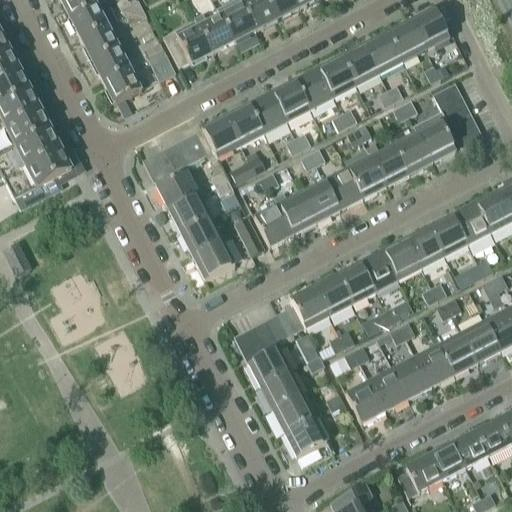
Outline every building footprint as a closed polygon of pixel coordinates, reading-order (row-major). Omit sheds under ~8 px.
[(63,0),(56,4),(67,25),(95,11),(104,6),(100,0),(63,0)] [(253,39),(274,28),(260,0),(259,0),(239,11),(253,39)] [(260,0),(274,28),(296,16),(287,0),(260,0)] [(315,0),(287,0),(296,16),(318,5),(315,0)] [(236,5),(215,16),(217,22),(232,50),(253,39),(239,11),(236,5)] [(95,11),(67,25),(78,47),(106,33),(115,28),(104,6),(95,11)] [(125,23),(141,14),(137,6),(121,15),(125,23)] [(129,32),(145,23),(141,14),(125,23),(129,32)] [(436,58),(433,53),(447,46),(432,16),(408,28),(424,58),(427,63),(436,58)] [(205,28),(203,24),(201,20),(193,25),(194,27),(193,27),(210,61),(232,50),(217,22),(205,28)] [(189,72),(210,61),(193,27),(173,38),(172,38),(161,43),(177,74),(187,68),(189,72)] [(401,70),(424,58),(408,28),(385,40),(401,70)] [(89,68),(116,54),(106,33),(78,47),(89,68)] [(377,82),(401,70),(385,40),(362,52),(377,82)] [(147,65),(162,57),(158,50),(143,57),(147,65)] [(354,94),(377,82),(362,52),(339,64),(354,94)] [(100,90),(127,75),(116,54),(89,68),(100,90)] [(158,87),(173,80),(162,57),(147,65),(158,87)] [(0,87),(18,78),(8,58),(0,62),(0,87)] [(331,106),(354,94),(339,64),(316,76),(331,106)] [(443,72),(433,76),(438,86),(447,81),(443,72)] [(429,90),(438,86),(432,73),(423,78),(429,90)] [(111,112),(139,97),(127,75),(100,90),(111,112)] [(308,118),(331,106),(316,76),(292,88),(308,118)] [(0,112),(28,98),(18,78),(0,87),(0,112)] [(285,129),(308,118),(292,88),(269,100),(285,129)] [(453,90),(431,101),(437,112),(459,101),(453,90)] [(392,110),(402,105),(395,92),(385,97),(392,110)] [(383,115),(392,110),(385,97),(376,102),(383,115)] [(0,137),(38,117),(28,98),(0,112),(0,137)] [(262,141),(285,129),(269,100),(246,112),(262,141)] [(459,101),(437,112),(440,118),(443,123),(464,112),(459,101)] [(406,125),(416,120),(410,108),(400,113),(406,125)] [(238,153),(262,141),(246,112),(223,124),(238,153)] [(464,112),(443,123),(448,133),(470,122),(464,112)] [(397,129),(406,125),(400,113),(391,117),(397,129)] [(346,134),(355,129),(349,116),(339,121),(346,134)] [(0,162),(49,137),(38,117),(0,137),(0,162)] [(454,144),(448,133),(443,123),(440,118),(411,133),(415,140),(414,140),(430,170),(454,158),(448,147),(454,144)] [(337,138),(346,134),(339,121),(330,125),(337,138)] [(470,122),(448,133),(454,144),(475,133),(470,122)] [(214,166),(238,153),(223,124),(199,136),(199,137),(210,158),(214,166)] [(361,149),(370,144),(364,131),(354,136),(361,149)] [(475,133),(454,144),(459,155),(481,144),(475,133)] [(351,153),(361,149),(354,136),(345,141),(351,153)] [(0,183),(1,187),(59,157),(49,137),(0,162),(0,183)] [(195,166),(210,158),(199,137),(183,145),(195,166)] [(299,158),(309,153),(303,140),(293,145),(299,158)] [(407,182),(430,170),(414,140),(391,152),(407,182)] [(183,145),(173,150),(184,172),(195,166),(183,145)] [(291,162),(299,158),(293,145),(284,149),(291,162)] [(173,150),(162,156),(173,178),(182,173),(184,172),(173,150)] [(391,152),(378,159),(373,151),(364,155),(369,164),(384,194),(407,182),(391,152)] [(314,173),(324,168),(317,155),(308,160),(314,173)] [(162,156),(151,161),(163,183),(173,178),(162,156)] [(55,184),(69,177),(59,157),(1,187),(12,206),(18,217),(60,195),(55,184)] [(305,178),(314,173),(308,160),(299,165),(305,178)] [(142,167),(140,167),(152,189),(153,188),(163,183),(151,161),(142,167)] [(246,169),(253,182),(263,176),(256,164),(246,169)] [(361,206),(384,194),(369,164),(345,176),(361,206)] [(235,191),(253,182),(246,169),(229,178),(235,191)] [(163,183),(153,188),(156,193),(185,178),(182,173),(173,178),(163,183)] [(338,218),(361,206),(345,176),(322,188),(338,218)] [(214,193),(227,186),(222,177),(209,184),(214,193)] [(166,218),(197,202),(185,178),(156,193),(154,194),(166,218)] [(268,197),(278,192),(271,179),(261,184),(268,197)] [(259,202),(268,197),(261,184),(252,189),(259,202)] [(219,203),(232,196),(227,186),(214,193),(219,203)] [(315,230),(338,218),(322,188),(299,200),(315,230)] [(511,190),(496,199),(511,228),(511,190)] [(490,241),(511,229),(511,228),(496,199),(474,211),(490,241)] [(299,200),(285,207),(282,200),(272,205),(291,242),(315,230),(299,200)] [(178,241),(209,225),(197,202),(166,218),(178,241)] [(268,254),(291,242),(272,205),(263,210),(267,217),(253,224),(268,254)] [(466,253),(490,241),(474,211),(451,223),(466,253)] [(443,265),(466,253),(451,223),(427,235),(443,265)] [(238,239),(250,233),(246,224),(233,230),(238,239)] [(190,265),(221,248),(209,225),(178,241),(190,265)] [(250,263),(263,257),(250,233),(238,239),(250,263)] [(420,277),(443,265),(427,235),(404,247),(420,277)] [(397,289),(420,277),(404,247),(381,258),(397,289)] [(202,288),(233,272),(221,248),(190,265),(202,288)] [(17,282),(30,275),(18,251),(5,257),(17,282)] [(374,301),(397,289),(381,258),(358,271),(374,301)] [(482,283),(491,278),(485,266),(476,270),(482,283)] [(473,288),(482,283),(476,270),(466,275),(473,288)] [(351,313),(374,301),(358,271),(335,283),(351,313)] [(500,281),(490,286),(497,298),(506,293),(500,281)] [(328,324),(351,313),(335,283),(312,294),(328,324)] [(490,286),(481,291),(487,303),(497,298),(490,286)] [(436,307),(445,302),(439,289),(429,294),(436,307)] [(304,337),(328,324),(312,294),(288,307),(292,314),(275,322),(286,344),(303,335),(304,337)] [(426,312),(436,307),(429,294),(420,299),(426,312)] [(453,305),(445,309),(451,322),(460,317),(453,305)] [(441,327),(451,322),(445,309),(435,315),(441,327)] [(389,331),(399,326),(392,313),(383,318),(389,331)] [(511,328),(506,317),(483,329),(499,359),(511,352),(511,328)] [(380,335),(389,331),(383,318),(374,323),(380,335)] [(275,349),(286,344),(275,322),(264,328),(275,349)] [(264,355),(275,349),(264,328),(253,334),(264,355)] [(407,329),(398,333),(405,346),(413,342),(407,329)] [(483,329),(461,341),(476,371),(499,359),(483,329)] [(395,351),(405,346),(398,333),(388,339),(395,351)] [(254,361),(264,355),(253,334),(243,340),(254,361)] [(344,354),(353,350),(346,337),(337,342),(344,354)] [(244,366),(254,361),(243,340),(232,345),(244,366)] [(452,383),(476,371),(461,341),(437,353),(452,383)] [(334,359),(344,354),(337,342),(327,347),(334,359)] [(361,352),(351,357),(358,371),(368,366),(361,352)] [(437,353),(415,365),(430,395),(452,383),(437,353)] [(258,394),(287,379),(275,356),(246,372),(258,394)] [(351,357),(342,362),(349,375),(358,371),(351,357)] [(318,363),(305,370),(310,379),(323,372),(320,366),(318,363)] [(407,407),(430,395),(415,365),(391,377),(407,407)] [(383,419),(407,407),(391,377),(368,389),(383,419)] [(270,418),(300,402),(287,379),(258,394),(270,418)] [(368,389),(344,401),(360,431),(383,419),(368,389)] [(330,416),(342,410),(337,400),(325,407),(330,416)] [(282,441),(312,425),(300,402),(270,418),(282,441)] [(334,425),(346,419),(342,410),(330,416),(334,425)] [(510,452),(511,451),(511,419),(497,427),(510,452)] [(295,465),(325,450),(312,425),(282,441),(295,465)] [(488,464),(510,452),(497,427),(475,439),(488,464)] [(465,476),(488,464),(475,439),(452,451),(465,476)] [(442,488),(465,476),(452,451),(429,463),(442,488)] [(408,505),(442,488),(429,463),(405,475),(406,477),(397,482),(408,505)] [(361,511),(360,509),(370,504),(363,490),(328,509),(330,511),(361,511)] [(483,511),(491,511),(494,511),(488,500),(480,505),(483,511)]
